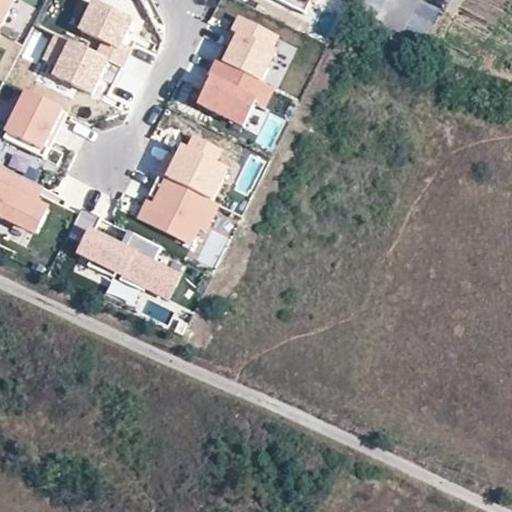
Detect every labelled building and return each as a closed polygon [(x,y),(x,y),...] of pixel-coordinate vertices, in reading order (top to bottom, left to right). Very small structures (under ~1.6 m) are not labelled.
[(0,0),(0,30),(16,0),(15,0),(0,0)] [(272,0),(304,16),(310,4),(314,6),(317,0),(272,0)] [(96,58),(121,70),(130,52),(122,47),(133,25),(95,6),(81,33),(103,44),(96,58)] [(225,48),(217,63),(259,84),(274,55),(270,53),(276,39),(238,21),(231,35),(238,38),(231,52),(225,48)] [(113,87),(121,70),(96,58),(57,39),(45,62),(60,69),(56,79),(92,97),(100,81),(113,87)] [(259,84),(217,63),(198,101),(202,103),(200,108),(242,129),(254,104),(263,108),(272,91),(259,84)] [(28,95),(4,142),(44,162),(67,115),(28,95)] [(167,159),(158,177),(211,203),(226,173),(212,167),(219,154),(194,141),(188,154),(183,152),(177,164),(167,159)] [(38,187),(0,168),(0,219),(3,221),(4,219),(39,236),(51,213),(42,208),(30,203),(38,187)] [(204,233),(218,206),(211,203),(158,177),(149,197),(156,201),(154,206),(147,203),(139,220),(190,246),(198,230),(204,233)] [(38,187),(30,203),(42,208),(49,193),(38,187)] [(153,267),(161,250),(132,236),(125,250),(92,234),(100,218),(81,209),(66,238),(84,247),(80,256),(91,261),(88,267),(114,280),(116,275),(122,278),(120,283),(143,295),(145,291),(168,302),(179,280),(153,267)]
